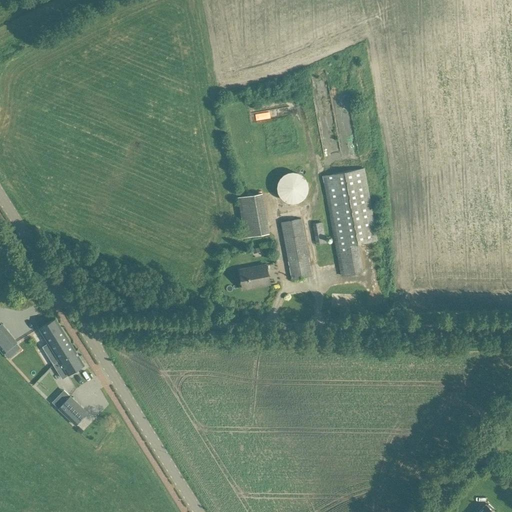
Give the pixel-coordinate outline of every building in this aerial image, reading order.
[(250,113),(252,120),(267,118),(266,110),(250,113)] [(363,271),(361,262),(358,244),(377,240),(364,168),(323,175),(340,265),(341,275),(363,271)] [(280,199),(307,200),(308,173),(281,172),(280,199)] [(244,237),(269,233),(262,192),(238,197),(244,237)] [(311,276),(310,266),(301,218),(281,222),(289,264),(291,276),(291,278),(292,278),(292,279),(311,276)] [(312,225),(316,245),(325,243),(321,223),(312,225)] [(270,283),(268,273),(266,265),(239,270),(243,288),(270,283)] [(356,306),(356,293),(331,293),(331,305),(356,306)] [(47,323),(39,328),(49,343),(44,346),(50,357),(51,356),(55,362),(54,363),(54,364),(75,350),(55,318),(47,323)] [(1,324),(0,324),(0,348),(3,353),(4,353),(16,342),(17,342),(1,324)] [(63,378),(76,370),(84,365),(75,350),(54,364),(63,378)] [(59,408),(58,408),(76,425),(87,412),(70,396),(59,408)]
